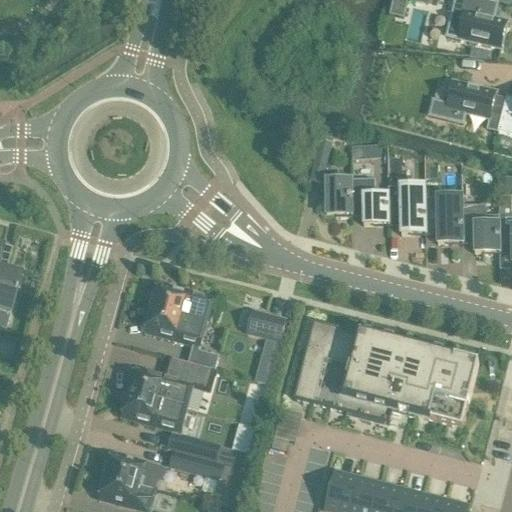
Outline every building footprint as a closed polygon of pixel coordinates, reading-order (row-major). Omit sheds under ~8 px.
[(0,38),(7,39),(59,7),(60,0),(29,0),(2,17),(0,17),(0,38)] [(429,0),(393,0),(390,17),(404,20),(408,2),(428,6),(429,0)] [(473,0),(456,0),(446,41),(501,54),(508,24),(499,22),(494,21),(496,11),(498,6),(473,0)] [(433,103),(430,119),(463,127),(466,116),(490,122),(496,99),(497,95),(481,91),(481,90),(480,89),(480,91),(470,89),(471,87),(469,87),(469,88),(453,84),(448,107),(433,103)] [(506,101),(498,134),(511,137),(511,100),(506,99),(506,101)] [(321,141),(311,182),(322,185),(332,144),(321,141)] [(362,149),(353,149),(353,163),(363,162),(362,149)] [(511,199),(511,180),(498,180),(498,199),(511,199)] [(390,226),(390,202),(390,197),(376,198),(375,182),(353,183),(354,217),(365,217),(365,228),(374,228),(374,226),(390,226)] [(322,203),(322,219),(338,219),(338,217),(354,217),(353,183),(327,183),(327,203),(322,203)] [(401,190),(389,190),(389,197),(390,197),(390,202),(390,226),(402,226),(402,237),(411,237),(411,236),(413,236),(427,235),(426,201),(427,201),(426,189),(401,190)] [(426,201),(427,235),(439,235),(439,247),(449,247),(449,244),(464,244),(463,210),(462,210),(462,216),(450,216),(450,211),(450,201),(427,201),(426,201)] [(487,208),(463,208),(463,220),(464,244),(476,244),(476,257),(486,256),(486,254),(501,254),(501,220),(487,220),(487,208)] [(511,219),(501,220),(501,254),(511,253),(511,219)] [(0,312),(9,315),(19,278),(0,272),(0,254),(2,247),(0,246),(0,312)] [(160,289),(154,313),(208,327),(215,304),(160,289)] [(147,335),(195,348),(190,367),(217,374),(221,359),(201,354),(208,327),(154,313),(147,335)] [(280,347),(287,323),(254,314),(247,337),(280,347)] [(314,325),(296,402),(389,426),(392,413),(464,431),(480,367),(314,325)] [(277,360),(280,347),(267,343),(263,357),(277,360)] [(137,374),(131,396),(162,404),(165,395),(182,400),(185,387),(137,374)] [(255,384),(269,388),(271,378),(258,375),(255,384)] [(131,396),(124,419),(172,433),(179,409),(162,405),(162,404),(131,396)] [(177,453),(177,454),(246,472),(250,458),(242,456),(174,438),(170,451),(177,453)] [(173,469),(219,481),(212,508),(228,511),(234,511),(246,472),(177,454),(173,469)] [(114,458),(108,480),(140,489),(140,488),(142,479),(159,483),(162,471),(114,458)] [(350,511),(359,481),(336,475),(326,511),(350,511)] [(140,489),(108,480),(102,502),(139,511),(150,511),(156,493),(140,488),(140,489)] [(359,481),(350,511),(373,511),(380,486),(359,481)] [(396,511),(402,492),(380,486),(373,511),(396,511)] [(419,511),(424,497),(402,492),(396,511),(419,511)] [(442,511),(445,503),(424,497),(419,511),(442,511)] [(466,511),(468,509),(445,503),(442,511),(466,511)]
